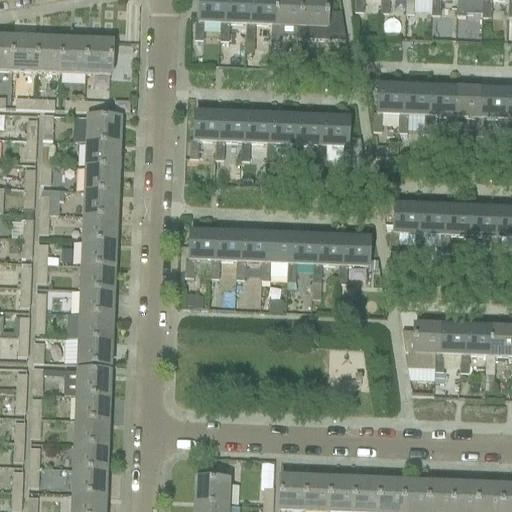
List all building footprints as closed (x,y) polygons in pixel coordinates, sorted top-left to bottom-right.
[(193,26),(193,45),(202,45),(203,26),(220,27),(223,27),(224,0),(220,0),(198,0),(197,26),(193,26)] [(220,27),(219,46),(222,46),(228,46),(228,27),(245,28),(249,28),(250,1),(224,0),(223,27),(220,27)] [(353,0),(353,17),(362,18),(362,0),(353,0)] [(379,0),(378,18),(382,18),(387,19),(388,0),(390,0),(405,1),(409,1),(408,0),(379,0)] [(405,1),(404,19),(408,19),(413,20),(414,1),(430,2),(434,2),(434,0),(408,0),(409,1),(405,1)] [(430,2),(430,20),(433,20),(438,21),(439,2),(456,3),(460,3),(459,0),(434,0),(434,2),(430,2)] [(456,3),(455,21),(459,21),(464,22),(464,17),(481,18),(481,4),(485,4),(485,0),(459,0),(460,3),(456,3)] [(481,4),(481,22),(484,22),(489,23),(490,4),(507,5),(511,5),(510,0),(485,0),(485,4),(481,4)] [(245,28),(244,47),(248,47),(253,47),(254,28),(271,29),(274,29),(275,2),(250,1),(249,28),(245,28)] [(271,29),(270,48),(273,48),(279,48),(279,41),(296,41),(296,40),(296,30),(300,30),(301,3),(275,2),(274,29),(271,29)] [(296,41),(296,44),(304,44),(343,45),(344,45),(342,28),(340,28),(339,28),(339,25),(340,24),(341,24),(340,17),(339,17),(337,17),(326,17),(327,4),(301,3),(300,30),(296,30),(296,40),(296,41)] [(0,77),(10,78),(11,44),(11,45),(0,44),(0,77)] [(10,78),(35,79),(36,45),(35,45),(35,46),(12,45),(12,44),(11,44),(10,78)] [(35,79),(59,80),(61,46),(60,46),(60,47),(37,46),(37,45),(36,45),(35,79)] [(61,46),(59,80),(84,81),(84,77),(85,47),(85,48),(61,47),(61,46)] [(84,77),(84,81),(110,82),(110,80),(111,48),(109,48),(109,49),(86,48),(86,47),(85,47),(84,77)] [(244,47),(244,57),(253,57),(253,47),(248,47),(244,47)] [(372,118),(371,137),(380,137),(381,118),(397,119),(401,119),(403,92),(376,91),(375,118),(372,118)] [(397,137),(397,138),(401,138),(405,138),(405,137),(406,119),(423,120),(427,120),(428,93),(403,92),(401,119),(397,119),(397,137)] [(422,137),(422,139),(426,139),(431,139),(431,137),(432,120),(448,121),(452,121),(453,94),(428,93),(427,120),(423,120),(422,137)] [(448,137),(448,140),(452,140),(456,140),(457,137),(457,121),(474,122),(478,122),(479,95),(453,94),(452,121),(448,121),(448,137)] [(473,137),(473,141),(477,141),(482,141),(482,137),(483,122),(499,123),(503,123),(504,96),(479,95),(478,122),(474,122),(473,137)] [(499,137),(499,141),(503,142),(508,142),(508,137),(508,123),(511,123),(511,96),(504,96),(503,123),(499,123),(499,137)] [(14,103),(14,114),(33,114),(34,104),(14,103)] [(34,104),(33,114),(53,115),(53,104),(34,104)] [(64,115),(83,116),(83,106),(64,105),(64,115)] [(83,106),(83,116),(102,117),(103,107),(83,106)] [(189,145),(188,164),(197,164),(197,145),(214,146),(218,146),(219,137),(219,119),(193,118),(192,137),(192,145),(189,145)] [(214,146),(213,165),(217,165),(222,165),(223,146),(240,147),(244,147),(244,137),(245,120),(219,119),(219,137),(218,146),(214,146)] [(240,147),(239,166),(243,166),(248,166),(248,147),(265,148),(269,148),(270,137),(270,121),(245,120),(244,137),(244,147),(240,147)] [(42,121),(41,140),(51,141),(52,121),(42,121)] [(265,148),(264,167),(268,167),(273,167),(274,148),(291,149),(295,149),(295,137),(296,122),(270,121),(270,137),(269,148),(265,148)] [(85,122),(84,148),(117,149),(117,148),(116,148),(117,125),(118,125),(118,124),(85,122)] [(291,149),(290,168),(299,168),(299,149),(316,150),(320,150),(321,137),(321,123),(296,122),(295,137),(295,149),(291,149)] [(316,150),(315,169),(324,169),(325,150),(341,151),(341,170),(363,170),(359,143),(346,143),(347,137),(347,124),(321,123),(321,137),(320,150),(316,150)] [(25,125),(25,145),(35,145),(36,126),(25,125)] [(25,145),(24,164),(34,165),(35,145),(25,145)] [(84,148),(83,172),(116,173),(115,173),(116,149),(117,149),(84,148)] [(40,151),(40,170),(50,171),(51,151),(40,151)] [(380,151),(380,162),(390,162),(390,151),(380,151)] [(213,165),(213,175),(222,175),(222,165),(217,165),(213,165)] [(290,168),(290,177),(298,177),(299,168),(290,168)] [(315,169),(315,185),(323,185),(324,169),(315,169)] [(40,170),(39,190),(41,190),(49,190),(50,171),(40,170)] [(83,172),(82,197),(115,198),(115,197),(114,197),(115,174),(116,174),(116,173),(83,172)] [(23,175),(23,194),(33,195),(34,175),(23,175)] [(263,192),(263,193),(289,194),(290,182),(264,181),(263,192)] [(23,194),(22,214),(32,215),(33,195),(23,194)] [(38,200),(38,220),(48,220),(57,221),(58,195),(41,195),(38,200)] [(82,197),(81,222),(114,223),(114,222),(113,222),(114,199),(115,199),(115,198),(82,197)] [(388,252),(387,255),(388,255),(396,256),(397,237),(414,238),(418,238),(419,211),(393,210),(392,237),(388,237),(388,252)] [(414,238),(413,256),(417,257),(422,257),(423,238),(439,239),(443,239),(444,212),(419,211),(418,238),(414,238)] [(439,239),(438,258),(447,258),(448,239),(465,240),(468,240),(470,213),(444,212),(443,239),(439,239)] [(465,240),(464,259),(468,259),(473,259),(473,240),(490,241),(494,241),(495,214),(470,213),(468,240),(465,240)] [(490,241),(489,260),(493,260),(498,260),(499,241),(511,241),(511,215),(495,214),(494,241),(490,241)] [(38,220),(37,239),(47,240),(48,220),(38,220)] [(81,222),(80,246),(113,248),(113,247),(112,247),(113,224),(114,224),(114,223),(81,222)] [(21,224),(21,244),(31,244),(32,225),(21,224)] [(184,264),(183,282),(192,283),(193,264),(209,265),(213,265),(214,238),(188,237),(187,264),(184,264)] [(209,265),(209,283),(212,284),(218,284),(218,265),(235,266),(239,266),(240,239),(214,238),(213,265),(209,265)] [(235,266),(234,284),(238,285),(243,285),(244,266),(260,267),(264,267),(265,240),(240,239),(239,266),(235,266)] [(260,267),(260,285),(263,285),(269,286),(269,282),(285,283),(286,268),(290,268),(291,241),(265,240),(264,267),(260,267)] [(285,283),(285,286),(289,286),(294,287),(295,268),(311,269),(315,269),(316,242),(291,241),(290,268),(286,268),(285,283)] [(311,269),(311,287),(314,287),(320,288),(320,269),(337,270),(341,270),(342,243),(316,242),(315,269),(311,269)] [(337,270),(336,288),(340,288),(345,289),(346,270),(367,271),(368,245),(342,243),(341,270),(337,270)] [(21,244),(20,263),(30,264),(31,244),(21,244)] [(80,246),(79,271),(112,272),(111,272),(112,248),(113,248),(80,246)] [(36,249),(36,269),(46,269),(47,250),(36,249)] [(413,256),(412,269),(421,270),(422,257),(417,257),(413,256)] [(489,260),(489,275),(497,275),(498,275),(499,260),(498,260),(493,260),(489,260)] [(447,265),(447,282),(461,283),(461,266),(447,265)] [(399,268),(398,282),(411,282),(412,269),(399,268)] [(36,269),(35,288),(45,289),(46,269),(36,269)] [(79,271),(78,295),(111,296),(110,296),(111,273),(112,273),(112,272),(79,271)] [(19,273),(19,293),(29,293),(30,274),(19,273)] [(311,287),(310,304),(319,304),(320,288),(314,287),(311,287)] [(19,293),(18,313),(28,313),(29,293),(19,293)] [(78,295),(77,320),(110,321),(109,320),(110,297),(111,297),(111,296),(78,295)] [(34,299),(34,318),(44,319),(45,299),(34,299)] [(184,299),(183,311),(196,312),(196,300),(184,299)] [(268,304),(268,316),(282,317),(282,304),(268,304)] [(337,308),(337,318),(352,319),(352,309),(337,308)] [(34,318),(33,338),(43,338),(44,319),(34,318)] [(77,320),(76,344),(109,346),(109,345),(108,345),(109,322),(110,322),(110,321),(77,320)] [(17,323),(17,342),(27,342),(28,323),(17,323)] [(401,335),(400,335),(403,356),(406,357),(406,373),(407,373),(433,374),(433,358),(437,358),(438,331),(412,330),(412,336),(401,335)] [(433,374),(433,377),(437,377),(442,377),(442,358),(459,359),(463,359),(464,332),(438,331),(437,358),(433,358),(433,374)] [(459,359),(458,378),(462,378),(467,378),(468,359),(484,360),(488,360),(489,333),(464,332),(463,359),(459,359)] [(484,360),(484,379),(487,379),(492,379),(493,360),(510,361),(511,361),(511,333),(489,333),(488,360),(484,360)] [(17,342),(16,362),(25,362),(26,362),(27,342),(17,342)] [(109,346),(76,344),(75,369),(108,370),(109,369),(107,369),(108,346),(109,346)] [(32,348),(32,368),(42,369),(42,368),(43,349),(32,348)] [(31,373),(30,392),(41,393),(41,374),(31,373)] [(63,375),(62,400),(73,400),(108,402),(108,401),(106,401),(107,378),(109,378),(109,376),(89,376),(74,375),(63,375)] [(15,378),(14,398),(25,398),(25,378),(15,378)] [(484,379),(483,395),(492,396),(492,379),(487,379),(484,379)] [(433,392),(433,401),(442,402),(443,392),(433,392)] [(25,398),(14,398),(13,418),(24,418),(25,398)] [(73,400),(72,425),(107,426),(105,426),(106,402),(108,402),(73,400)] [(30,404),(29,423),(39,424),(39,404),(30,404)] [(39,424),(29,423),(28,442),(38,443),(39,424)] [(72,425),(71,450),(106,451),(106,450),(104,450),(105,427),(107,427),(107,426),(72,425)] [(13,427),(12,447),(22,447),(23,427),(13,427)] [(22,447),(12,447),(11,467),(22,468),(22,447)] [(71,450),(70,474),(104,475),(104,474),(103,474),(104,451),(106,452),(106,451),(71,450)] [(28,452),(27,472),(37,472),(38,453),(28,452)] [(37,472),(27,472),(26,491),(36,492),(37,472)] [(70,474),(70,498),(103,499),(102,499),(103,476),(104,476),(104,475),(70,474)] [(11,476),(10,496),(21,496),(21,476),(11,476)] [(302,511),(304,483),(303,483),(303,484),(280,483),(280,482),(279,482),(277,511),(302,511)] [(193,508),(226,509),(227,484),(194,483),(194,484),(196,484),(195,508),(193,508)] [(302,511),(327,511),(329,483),(328,483),(328,485),(305,484),(305,483),(304,483),(302,511)] [(327,511),(351,511),(353,484),(352,484),(352,486),(329,485),(329,483),(327,511)] [(351,511),(376,511),(378,485),(377,485),(377,487),(354,486),(354,484),(353,484),(351,511)] [(376,511),(401,511),(402,487),(402,488),(378,487),(378,485),(376,511)] [(401,511),(426,511),(427,487),(426,487),(426,489),(403,488),(403,487),(402,487),(401,511)] [(426,511),(450,511),(451,488),(451,490),(428,489),(428,487),(427,487),(426,511)] [(450,511),(475,511),(476,489),(476,491),(452,490),(452,488),(451,488),(450,511)] [(475,511),(499,511),(501,490),(500,490),(500,491),(477,491),(477,489),(476,489),(475,511)] [(499,511),(511,511),(511,492),(502,492),(502,490),(501,490),(499,511)] [(263,492),(262,511),(272,511),(272,492),(263,492)] [(20,511),(21,496),(10,496),(9,511),(20,511)] [(70,498),(68,511),(101,511),(102,500),(103,500),(103,499),(70,498)] [(26,502),(25,511),(35,511),(36,502),(26,502)]
